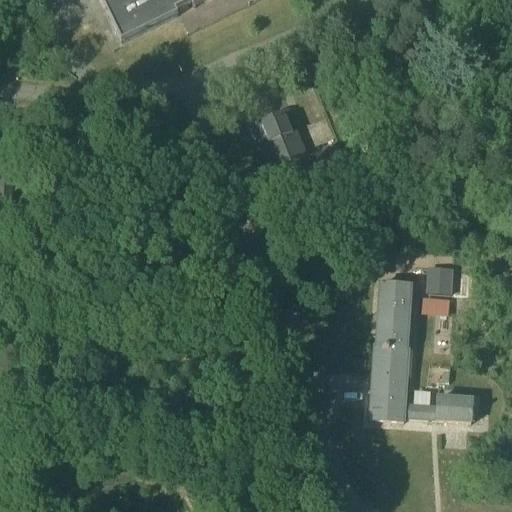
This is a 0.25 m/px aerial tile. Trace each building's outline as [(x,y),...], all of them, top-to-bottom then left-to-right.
[(84,0),(87,4),(95,0),(97,0),(121,48),(178,20),(176,16),(192,8),(193,12),(195,11),(193,7),(208,0),(209,0),(211,3),(213,3),(211,0),(84,0)] [(255,127),(274,174),(306,161),(287,114),(255,127)] [(333,148),(314,155),(320,172),(339,164),(333,148)] [(1,185),(0,184),(0,206),(26,207),(26,185),(1,183),(1,185)] [(451,299),(452,273),(427,272),(425,298),(451,299)] [(403,427),(404,424),(405,408),(408,353),(406,353),(410,291),(379,289),(375,351),(372,351),(369,424),(403,427)] [(423,319),(434,320),(435,307),(425,306),(423,319)] [(405,408),(404,424),(435,425),(435,426),(470,428),(471,405),(436,403),(436,410),(405,408)]
